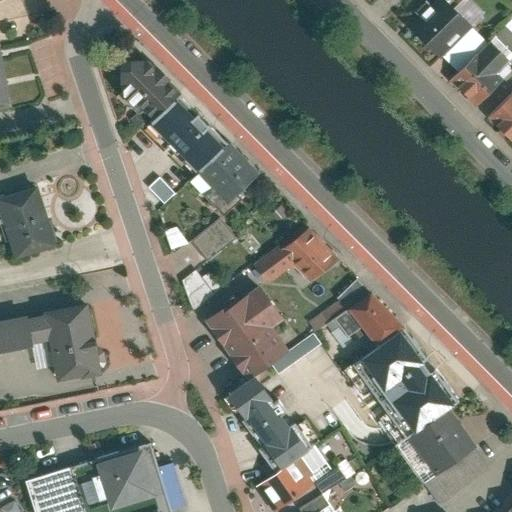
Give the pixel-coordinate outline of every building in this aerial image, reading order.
[(472,0),(457,0),(449,8),(441,0),(435,0),(404,28),(432,59),(484,13),(472,0)] [(471,106),(510,68),(503,61),(511,51),(511,12),(449,74),(460,85),(455,90),(471,106)] [(2,47),(0,47),(0,113),(14,111),(2,47)] [(216,210),(254,172),(131,47),(108,71),(118,81),(110,89),(192,171),(184,179),(216,210)] [(511,145),(511,87),(483,116),(511,145)] [(158,175),(147,185),(162,202),(173,192),(158,175)] [(38,188),(0,199),(0,220),(13,262),(56,249),(38,188)] [(206,259),(235,236),(219,216),(190,239),(206,259)] [(307,282),(336,261),(308,221),(250,263),(265,284),(294,263),(307,282)] [(176,225),(164,230),(170,247),(183,242),(176,225)] [(191,306),(211,297),(199,269),(179,278),(191,306)] [(370,340),(397,322),(356,278),(334,297),(370,340)] [(280,320),(255,283),(200,320),(244,370),(282,346),(268,329),(280,320)] [(95,314),(0,329),(0,358),(37,352),(36,343),(53,341),(62,389),(106,382),(95,314)] [(347,358),(400,431),(444,399),(392,326),(347,358)] [(247,370),(211,391),(259,470),(247,478),(267,511),(268,511),(324,478),(329,486),(298,504),(299,511),(336,511),(325,492),(337,485),(341,492),(355,484),(349,474),(354,472),(347,460),(327,464),(316,445),(301,448),(297,431),(292,421),(280,424),(247,370)] [(432,474),(471,445),(443,406),(403,434),(432,474)] [(171,511),(152,447),(27,483),(35,511),(171,511)] [(511,511),(511,489),(493,511),(511,511)]
